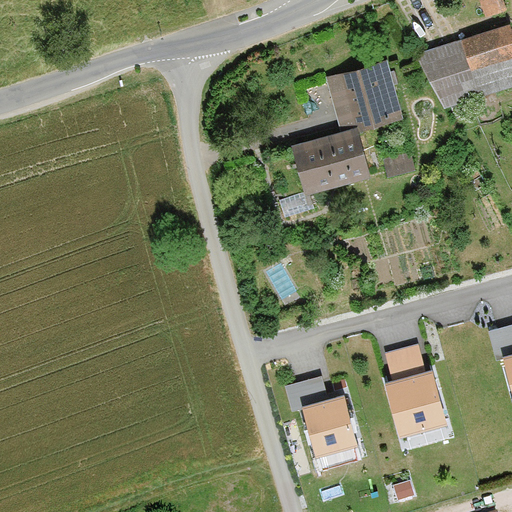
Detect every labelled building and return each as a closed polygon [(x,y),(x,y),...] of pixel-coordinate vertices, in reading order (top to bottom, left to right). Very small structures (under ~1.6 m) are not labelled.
[(504,0),(485,0),(490,11),(506,4),(504,0)] [(511,84),(511,30),(508,20),(459,39),(478,91),(481,96),(511,84)] [(478,91),(459,39),(414,51),(437,100),(478,91)] [(299,190),(367,173),(356,129),(403,116),(386,56),(324,73),(339,128),(287,141),(299,190)] [(511,318),(490,324),(494,341),(511,335),(511,318)] [(293,398),(332,388),(326,369),(288,380),(293,398)] [(431,374),(388,386),(402,436),(445,424),(431,374)] [(344,397),(301,409),(316,458),(358,446),(344,397)]
